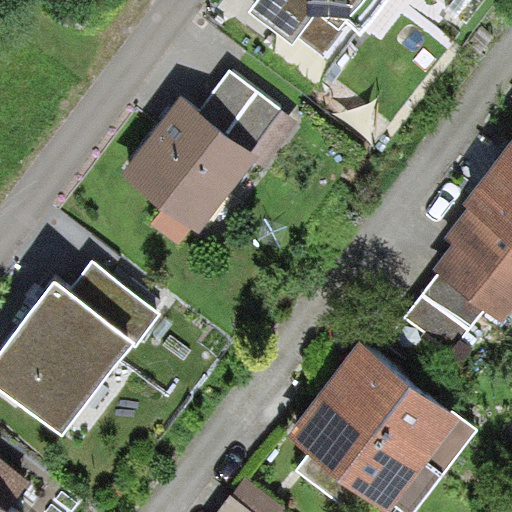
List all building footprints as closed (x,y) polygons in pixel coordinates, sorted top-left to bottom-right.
[(270,0),(325,41),(351,6),(361,13),(370,0),(270,0)] [(229,60),(203,94),(261,137),(254,147),(266,157),(300,111),(229,60)] [(165,105),(124,157),(168,190),(150,213),(177,234),(196,209),(203,214),(254,147),(261,137),(203,94),(185,80),(165,105)] [(473,191),(511,219),(511,121),(464,182),(473,191)] [(435,256),(444,262),(488,295),(502,306),(511,292),(511,219),(473,191),(446,227),(453,232),(435,256)] [(77,274),(55,258),(33,288),(0,332),(0,361),(62,407),(125,323),(134,330),(157,299),(94,251),(77,274)] [(385,339),(443,383),(473,343),(459,332),(488,295),(444,262),(385,339)] [(363,322),(288,414),(316,436),(299,456),(351,499),(369,477),(384,493),(460,397),(443,383),(385,339),(363,322)] [(0,447),(0,481),(11,489),(27,467),(0,447)] [(0,481),(0,511),(32,511),(36,508),(11,489),(0,481)] [(211,511),(258,511),(228,489),(211,511)]
